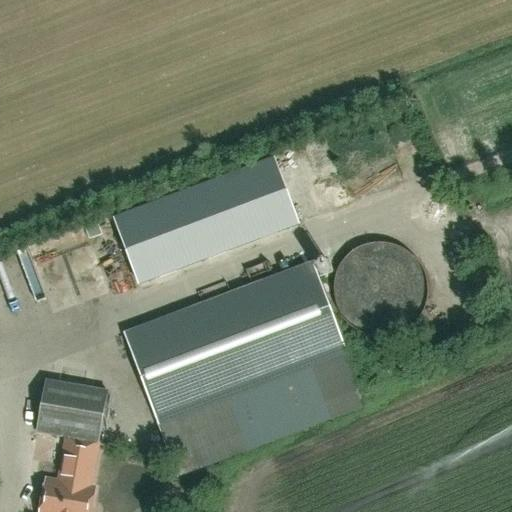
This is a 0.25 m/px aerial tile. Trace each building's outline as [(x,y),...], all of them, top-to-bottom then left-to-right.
[(298,227),(273,162),(115,222),(140,286),(298,227)] [(90,241),(102,237),(97,221),(84,226),(90,241)] [(178,478),(365,408),(312,266),(125,337),(178,478)] [(30,272),(21,275),(30,299),(39,296),(30,272)] [(60,437),(93,443),(98,444),(107,393),(46,382),(37,434),(60,437)] [(90,511),(92,504),(94,490),(90,489),(98,445),(67,439),(59,483),(47,481),(41,511),(90,511)]
